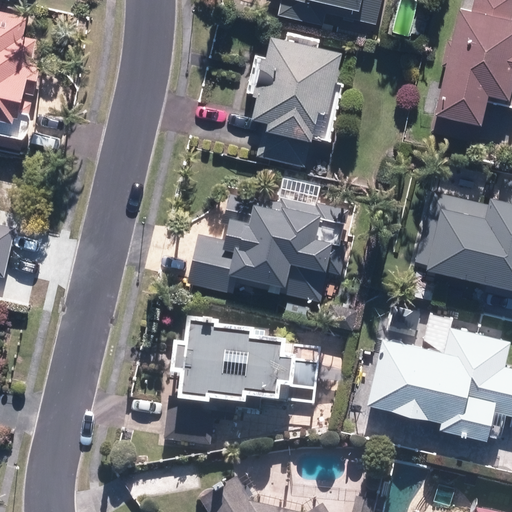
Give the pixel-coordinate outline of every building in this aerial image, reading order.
[(323,0),(346,5),(343,17),(369,23),(374,0),(323,0)] [(455,6),(428,132),(473,142),(483,94),(503,98),(509,72),(511,73),(511,18),(511,10),(511,0),(471,0),(469,9),(455,6)] [(0,136),(20,142),(28,107),(21,106),(40,22),(0,12),(0,136)] [(316,44),(317,37),(284,30),(282,37),(265,33),(260,57),(248,54),(240,94),(251,96),(245,122),(329,141),(342,81),(330,79),(336,49),(316,44)] [(511,287),(511,179),(509,179),(499,177),(497,185),(488,183),(491,172),(443,161),(436,190),(428,188),(411,264),(511,287)] [(300,297),(332,274),(346,218),(313,209),(320,184),(276,173),(270,199),(224,187),(217,214),(200,209),(182,281),(228,292),(231,280),(300,297)] [(12,226),(0,223),(0,277),(1,278),(12,226)] [(176,374),(173,404),(203,406),(204,399),(237,401),(237,396),(273,399),(274,387),(286,388),(288,361),(273,360),(275,346),(245,343),(246,336),(209,333),(210,323),(183,320),(181,345),(169,344),(167,373),(176,374)] [(511,413),(511,364),(504,363),(510,340),(445,324),(439,351),(377,336),(362,398),(482,428),(487,407),(511,413)] [(197,511),(278,511),(248,506),(234,478),(193,504),(197,511)]
